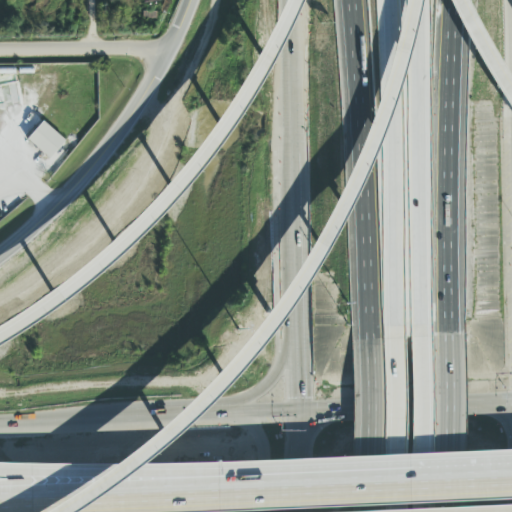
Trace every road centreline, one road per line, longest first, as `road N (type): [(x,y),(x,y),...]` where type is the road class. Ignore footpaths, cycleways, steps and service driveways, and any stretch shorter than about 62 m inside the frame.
road 1 (motorway): [(75,511),(180,433),(282,321),(375,149),(420,0)]
road 2 (motorway): [(511,480),(0,503)]
road 3 (motorway): [(511,478),(0,471)]
road 4 (motorway): [(306,0),(264,83),(203,172),(104,271),(0,332)]
road 5 (motorway): [(422,333),(415,0)]
road 6 (motorway): [(391,0),(396,332)]
road 7 (motorway): [(351,0),(367,331)]
road 8 (motorway): [(447,329),(443,0)]
road 9 (secondary): [(193,0),(128,120),(77,185),(0,252)]
road 10 (primary): [(511,402),(299,410)]
road 11 (motorway): [(294,150),(296,336)]
road 12 (motorway): [(451,511),(447,329)]
road 13 (motorway): [(367,331),(371,511)]
road 14 (motorway): [(396,332),(400,511)]
road 15 (motorway): [(425,511),(422,333)]
road 16 (residential): [(0,47),(169,49)]
